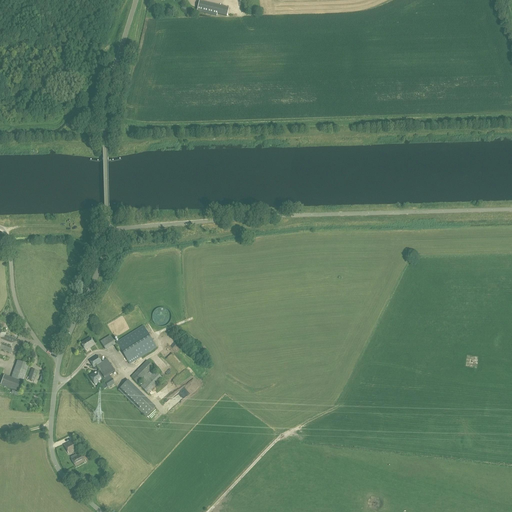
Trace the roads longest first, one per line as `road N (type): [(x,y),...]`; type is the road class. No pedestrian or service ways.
road 1 (unclassified): [(511,209),(107,227)]
road 2 (unclassified): [(107,227),(104,108),(136,0)]
road 3 (unclassified): [(102,511),(60,473),(52,454),(59,358)]
road 4 (track): [(0,145),(87,136),(97,89),(115,67)]
road 5 (unclassified): [(59,358),(32,337),(19,313),(9,238),(0,227)]
road 6 (unclassified): [(59,358),(107,227)]
road 7 (track): [(144,0),(123,122)]
